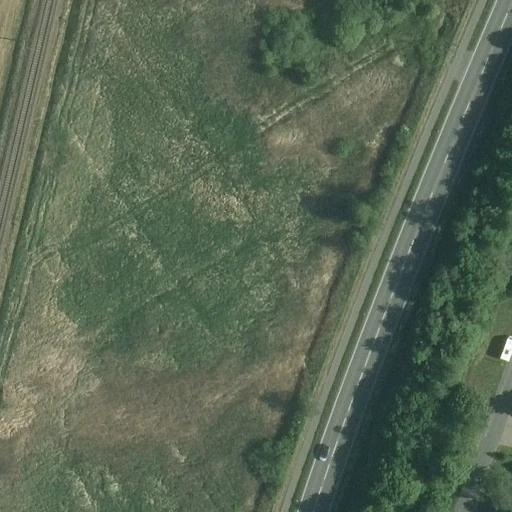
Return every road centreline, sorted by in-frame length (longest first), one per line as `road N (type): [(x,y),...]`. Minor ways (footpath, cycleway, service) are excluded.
road 1 (primary): [(313,511),(409,248),(511,5)]
road 2 (residential): [(466,511),(511,383)]
